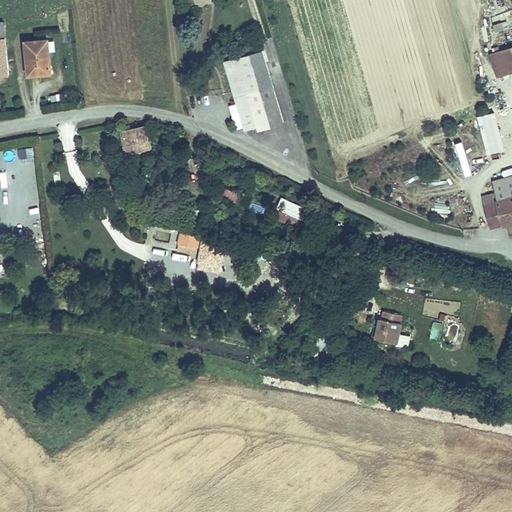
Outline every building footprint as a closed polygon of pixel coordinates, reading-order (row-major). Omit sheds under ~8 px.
[(0,51),(15,50),(12,22),(0,23),(0,51)] [(61,70),(55,37),(34,41),(40,74),(61,70)] [(234,57),(246,98),(250,111),(254,127),(266,123),(267,126),(292,118),(271,46),(234,57)] [(511,49),(498,55),(506,78),(511,76),(511,49)] [(0,76),(18,74),(15,50),(0,51),(0,76)] [(498,55),(495,56),(502,79),(506,78),(498,55)] [(203,109),(202,97),(188,97),(189,109),(203,109)] [(240,100),(244,113),(250,111),(246,98),(240,100)] [(144,129),(127,131),(132,154),(150,151),(144,129)] [(124,156),(132,154),(127,131),(119,133),(124,156)] [(502,199),(511,195),(511,174),(496,181),(500,191),(502,199)] [(221,201),(237,201),(238,190),(221,190),(221,201)] [(488,195),(500,228),(511,223),(511,195),(502,199),(500,191),(488,195)] [(279,199),(276,211),(302,219),(305,207),(279,199)] [(251,202),(248,210),(261,215),(264,208),(251,202)] [(197,234),(177,230),(173,249),(194,252),(197,234)] [(196,271),(221,272),(223,241),(198,240),(196,271)] [(43,266),(42,258),(29,258),(30,267),(43,266)] [(381,320),(376,339),(399,344),(403,326),(395,324),(397,315),(385,312),(383,321),(381,320)] [(435,322),(430,339),(438,341),(443,324),(435,322)]
